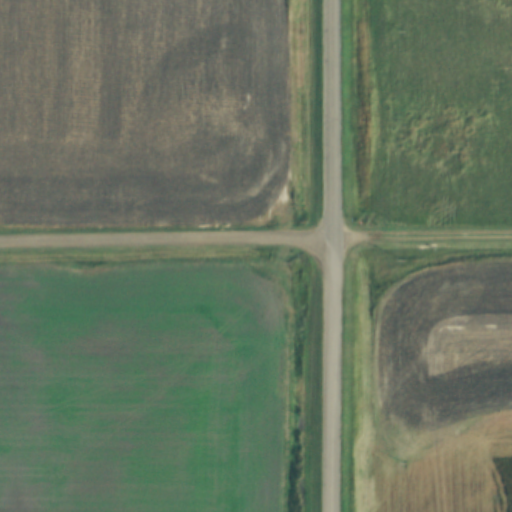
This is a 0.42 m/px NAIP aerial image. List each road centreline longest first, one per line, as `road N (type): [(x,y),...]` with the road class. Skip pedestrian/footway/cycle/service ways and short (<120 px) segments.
road 1 (residential): [(511,237),(0,244)]
road 2 (tertiary): [(330,511),(331,0)]
